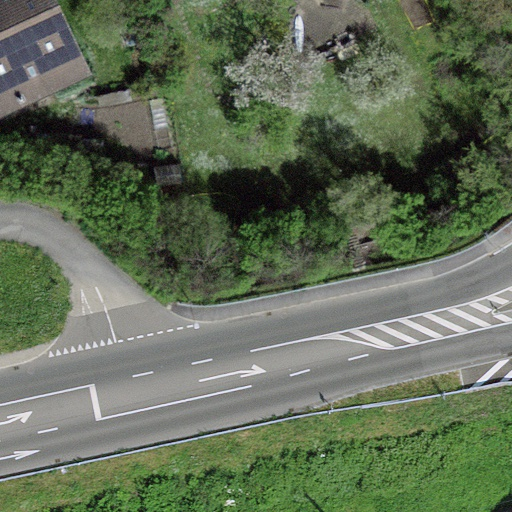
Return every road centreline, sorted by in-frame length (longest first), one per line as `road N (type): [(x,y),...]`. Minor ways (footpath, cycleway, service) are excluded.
road 1 (secondary): [(511,321),(135,401)]
road 2 (residential): [(135,401),(110,307),(81,263),(18,237),(0,239)]
road 3 (secondary): [(135,401),(0,430)]
